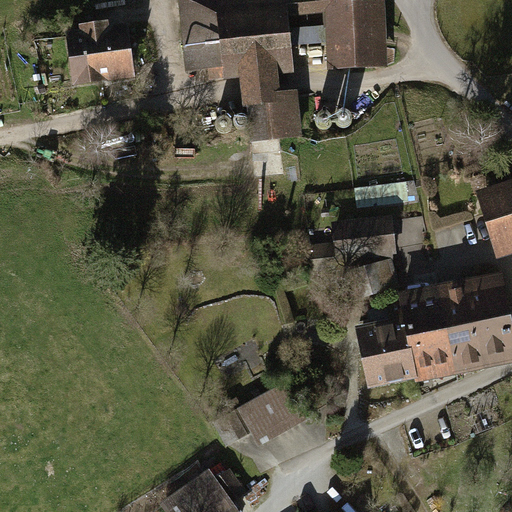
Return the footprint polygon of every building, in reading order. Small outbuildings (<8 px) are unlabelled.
[(324,4),(362,1),(361,0),(175,0),(184,73),(206,73),(207,80),(238,80),(239,89),(241,110),(248,110),(250,143),(301,139),(296,94),(279,95),(278,84),(278,77),(294,76),(288,25),(325,21),(324,4)] [(324,4),(325,21),(328,71),(388,67),(383,0),(362,1),(324,4)] [(511,10),(490,12),(491,32),(511,31),(511,10)] [(77,34),(65,35),(72,88),(132,80),(125,27),(108,29),(108,24),(77,28),(77,34)] [(345,115),(340,114),(336,116),(334,120),(334,125),(336,128),(340,131),(344,131),(348,129),(350,125),(350,121),(348,117),(345,115)] [(242,115),(238,115),(234,117),(232,121),(231,125),(234,129),(237,132),(242,132),(246,130),(248,126),(248,122),(246,118),(242,115)] [(324,116),(320,116),(316,118),(313,122),(313,126),(315,130),(319,132),(323,133),(327,131),(330,127),(330,122),(328,119),(324,116)] [(225,118),(221,118),(217,120),(215,124),(214,128),(216,132),(220,135),(224,135),(228,133),(231,129),(231,125),(229,121),(225,118)] [(511,256),(511,184),(478,195),(500,261),(511,256)] [(391,217),(330,225),(333,244),(308,247),(311,274),(337,271),(336,264),(396,256),(391,217)] [(511,358),(511,323),(503,276),(465,283),(481,365),(511,358)] [(481,365),(465,283),(428,291),(444,372),(481,365)] [(444,372),(428,291),(393,297),(398,320),(409,379),(444,372)] [(409,379),(398,320),(357,328),(368,387),(409,379)] [(282,384),(236,410),(258,448),(304,422),(282,384)] [(234,511),(210,479),(163,511),(234,511)]
